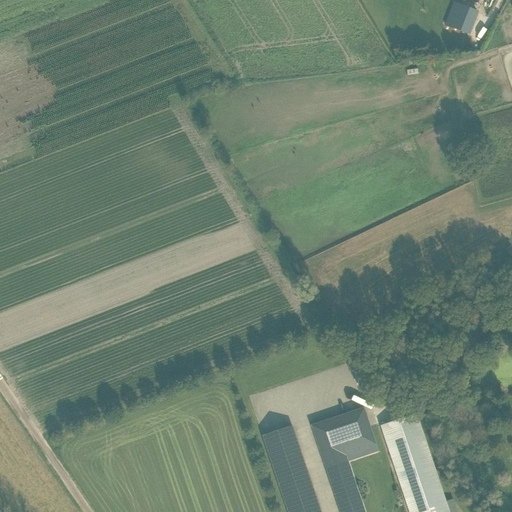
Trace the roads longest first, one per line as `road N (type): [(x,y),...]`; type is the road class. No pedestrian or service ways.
road 1 (track): [(336,315),(400,342),(460,351),(481,339),(511,294)]
road 2 (track): [(0,380),(91,511)]
